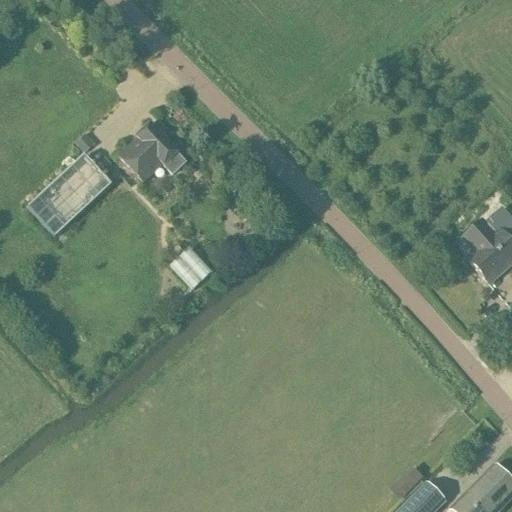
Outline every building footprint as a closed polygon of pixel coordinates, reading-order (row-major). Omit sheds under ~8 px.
[(119,157),(143,183),(162,166),(171,176),(184,163),(176,154),(177,154),(149,125),(136,138),(137,139),(119,157)] [(27,209),(55,239),(111,187),(83,157),(53,185),(27,209)] [(462,240),(474,254),(466,261),(489,286),(511,265),(511,246),(499,232),(494,236),(482,223),(462,240)] [(186,250),(168,267),(191,292),(210,274),(186,250)] [(451,511),(499,511),(511,499),(511,484),(494,467),(451,511)] [(424,482),(394,511),(436,511),(445,503),(424,482)]
